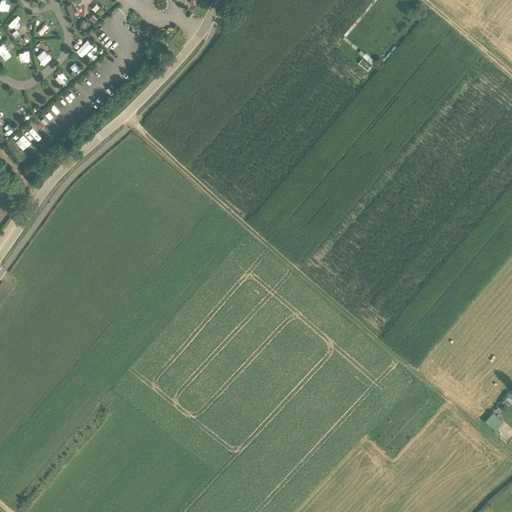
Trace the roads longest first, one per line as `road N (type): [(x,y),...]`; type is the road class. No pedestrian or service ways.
road 1 (track): [(511,453),(126,113)]
road 2 (unclassified): [(0,258),(61,173),(202,31),(218,0)]
